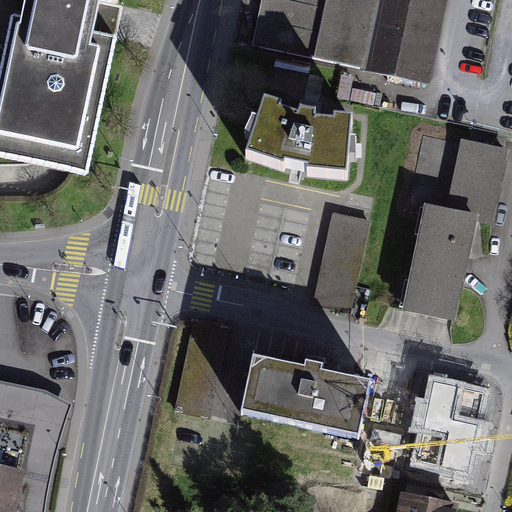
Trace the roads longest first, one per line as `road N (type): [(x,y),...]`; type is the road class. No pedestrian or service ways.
road 1 (residential): [(141,282),(511,368)]
road 2 (secondary): [(202,0),(141,282)]
road 3 (secondary): [(141,282),(94,511)]
road 4 (residential): [(141,282),(0,263)]
